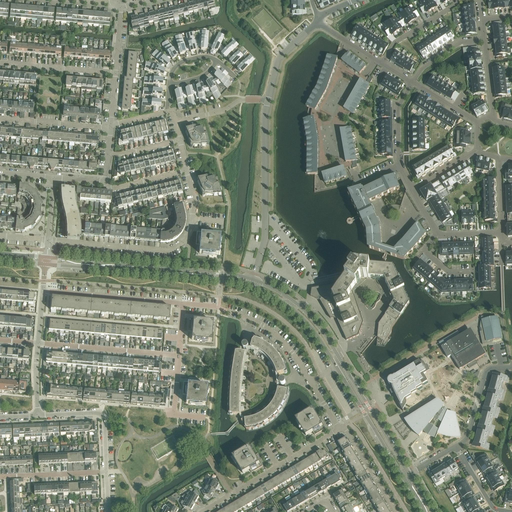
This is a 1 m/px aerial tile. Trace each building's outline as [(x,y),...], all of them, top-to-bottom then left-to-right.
[(205,0),(208,8),(209,8),(211,8),(211,9),(215,9),(214,7),(215,7),(213,2),(212,2),(211,0),(205,0)] [(432,10),(426,0),(425,0),(421,3),(422,4),(419,5),(423,14),(426,12),(428,11),(428,12),(432,10)] [(426,0),(432,10),(435,9),(435,7),(436,6),(439,5),(436,0),(426,0)] [(499,10),(497,0),(491,0),(488,0),(489,10),(493,9),(494,8),(495,10),(499,10)] [(497,0),(499,10),(503,9),(502,7),(504,7),(504,8),(507,7),(506,0),(497,0)] [(462,8),(462,13),(463,13),(473,12),(473,9),(474,9),(473,4),(467,5),(468,7),(463,7),(463,8),(462,8)] [(303,5),(293,6),(293,12),(293,15),(297,15),(302,15),(302,14),(302,12),(304,12),(303,5)] [(405,12),(412,22),(415,20),(414,19),(416,18),(419,16),(414,8),(411,10),(410,9),(405,12)] [(398,19),(404,26),(406,25),(408,23),(409,25),(412,22),(405,12),(400,16),(401,17),(398,19)] [(390,22),(397,32),(400,30),(400,29),(401,28),(404,26),(398,19),(396,20),(395,19),(390,22)] [(397,32),(390,22),(385,26),(386,27),(383,29),(389,36),(391,35),(393,34),(394,35),(397,32)] [(363,30),(364,28),(363,30),(359,27),(359,26),(359,25),(358,27),(357,27),(352,36),(353,37),(352,39),(354,40),(355,38),(357,39),(363,30)] [(494,28),(494,33),(505,32),(504,27),(504,25),(502,25),(502,27),(494,28)] [(368,30),(364,28),(363,30),(357,39),(359,40),(358,42),(360,43),(361,41),(362,42),(368,33),(369,32),(370,29),(369,29),(368,30)] [(452,42),(454,41),(452,39),(454,38),(448,29),(447,30),(443,32),(449,41),(451,40),(452,42)] [(445,44),(446,46),(448,45),(447,43),(449,41),(443,32),(439,35),(438,36),(444,45),(445,44)] [(192,33),(186,34),(188,44),(189,46),(190,50),(191,52),(195,51),(196,51),(195,47),(194,42),(194,41),(192,33)] [(373,36),(369,34),(368,33),(362,42),(364,43),(362,45),(364,46),(365,44),(367,45),(373,36)] [(211,51),(210,53),(215,54),(215,52),(216,52),(217,52),(218,49),(220,45),(222,41),(224,36),(219,34),(217,39),(214,44),(212,49),(211,51)] [(178,46),(180,55),(184,54),(184,53),(185,53),(185,51),(184,47),(183,45),(182,41),(181,36),(176,37),(177,42),(178,46)] [(377,39),(373,36),(367,45),(369,46),(369,47),(368,49),(370,50),(371,48),(372,49),(378,40),(377,39)] [(442,46),(444,45),(438,36),(437,36),(433,39),(439,48),(441,47),(442,48),(444,47),(442,46)] [(437,49),(439,48),(433,39),(429,42),(428,42),(434,51),(435,50),(436,52),(438,51),(437,49)] [(376,51),(377,52),(383,43),(379,40),(378,40),(372,49),(374,49),(372,51),(374,52),(375,50),(376,51)] [(167,41),(162,44),(165,49),(168,54),(171,58),(172,60),(176,58),(176,57),(177,57),(175,54),(172,50),(171,48),(170,46),(167,41)] [(222,53),(221,55),(224,58),(225,57),(226,58),(227,57),(231,52),(234,49),(238,45),(234,41),(230,45),(226,50),(222,53)] [(431,53),(432,55),(434,54),(432,52),(434,51),(428,42),(427,43),(423,46),(429,55),(431,53)] [(387,45),(383,43),(377,52),(379,53),(380,53),(378,55),(380,56),(381,54),(383,55),(388,46),(387,45)] [(427,56),(429,55),(423,46),(419,49),(418,49),(424,58),(425,57),(426,59),(428,58),(427,56)] [(507,49),(507,48),(496,49),(497,52),(496,53),(496,57),(502,56),(502,54),(506,54),(506,53),(507,53),(507,49)] [(156,51),(152,55),(156,59),(161,63),(165,66),(166,67),(168,69),(171,65),(169,64),(169,63),(167,61),(167,60),(163,57),(162,56),(160,54),(156,51)] [(391,61),(396,64),(402,55),(401,55),(397,52),(396,51),(393,56),(394,57),(391,61)] [(234,66),(235,64),(238,61),(239,60),(242,56),(238,53),(235,56),(229,62),(232,65),(233,65),(234,66)] [(342,61),(347,65),(353,57),(351,56),(349,54),(348,53),(347,55),(342,61)] [(396,64),(401,67),(406,58),(402,55),(396,64)] [(241,72),(242,73),(247,67),(250,64),(254,60),(250,56),(246,60),(243,63),(237,70),(240,73),(241,72)] [(326,61),(336,65),(338,59),(335,59),(328,56),(327,58),(327,60),(326,61)] [(347,65),(351,68),(357,60),(356,59),(354,58),(353,57),(347,65)] [(471,70),(471,71),(482,69),(481,66),(481,61),(480,57),(470,59),(470,60),(470,62),(471,67),(471,70)] [(410,60),(406,58),(401,67),(405,69),(411,60),(410,60)] [(360,75),(355,71),(351,68),(347,65),(342,61),(338,59),(335,59),(323,90),(312,109),(310,119),(315,144),(315,174),(322,174),(328,172),(333,171),(338,169),(343,167),(344,169),(353,166),(352,161),(347,129),(345,120),(350,112),(366,83),(368,79),(361,74),(360,75)] [(357,60),(351,68),(355,71),(361,63),(360,62),(358,61),(357,60)] [(411,60),(405,69),(410,72),(412,68),(413,69),(416,64),(415,63),(411,61),(411,60)] [(325,65),(324,66),(334,70),(336,65),(326,61),(326,63),(325,65)] [(145,68),(145,69),(151,71),(156,73),(161,75),(163,76),(165,72),(164,72),(165,71),(161,69),(157,67),(155,67),(153,66),(146,63),(145,68)] [(361,63),(355,71),(360,75),(361,74),(366,67),(365,66),(363,64),(361,63)] [(323,70),(322,72),(332,75),(334,70),(324,66),(324,68),(323,70)] [(493,71),(494,74),(504,73),(504,68),(502,68),(498,69),(497,66),(492,66),(492,71),(493,71)] [(30,83),(30,86),(35,86),(36,77),(38,77),(38,71),(34,70),(34,75),(31,75),(30,83)] [(215,75),(214,76),(216,78),(217,79),(220,82),(222,83),(223,85),(227,89),(231,84),(223,77),(219,73),(218,72),(215,75)] [(321,77),(330,80),(332,75),(322,72),(322,73),(321,75),(321,77)] [(391,78),(386,75),(385,76),(380,84),(386,88),(392,80),(391,79),(391,78)] [(430,86),(432,88),(437,81),(438,79),(433,76),(433,77),(432,77),(432,78),(430,81),(428,80),(425,85),(429,87),(430,86)] [(319,80),(319,82),(328,85),(330,80),(321,77),(320,78),(319,80)] [(442,82),(438,79),(437,81),(432,88),(437,91),(441,84),(442,82)] [(207,82),(206,83),(208,86),(211,92),(212,94),(216,101),(216,100),(220,96),(217,91),(214,86),(212,81),(211,80),(207,82)] [(387,89),(391,91),(397,82),(392,80),(386,88),(387,89)] [(317,87),(326,91),(328,85),(319,82),(318,83),(318,86),(317,87)] [(397,82),(391,91),(396,94),(398,96),(402,90),(399,88),(401,85),(397,82)] [(437,91),(441,94),(446,86),(447,85),(442,82),(441,84),(437,91)] [(197,87),(196,87),(196,88),(197,89),(198,95),(199,99),(200,104),(206,103),(203,92),(202,87),(201,85),(197,86),(197,87)] [(446,86),(441,94),(446,97),(451,89),(452,88),(447,85),(446,86)] [(432,88),(430,86),(429,87),(441,95),(441,94),(437,91),(432,88)] [(314,92),(323,97),(326,91),(317,87),(316,88),(315,90),(314,92)] [(187,89),(185,90),(186,91),(187,97),(190,107),(195,106),(193,96),(192,94),(191,90),(191,88),(186,89),(187,89)] [(451,89),(446,97),(451,100),(455,92),(456,93),(457,91),(456,91),(452,88),(451,89)] [(506,89),(496,91),(496,94),(495,94),(496,98),(501,98),(501,96),(506,95),(507,95),(506,90),(506,89)] [(177,100),(179,110),(184,108),(182,99),(180,90),(176,91),(176,92),(175,92),(177,100)] [(312,95),(312,96),(320,101),(323,97),(314,92),(314,93),(312,95)] [(456,93),(455,92),(451,100),(454,102),(459,94),(456,93)] [(309,101),(318,106),(320,101),(312,96),(311,97),(310,100),(309,101)] [(416,106),(420,108),(426,99),(425,99),(421,96),(418,100),(417,100),(414,105),(416,106)] [(426,98),(425,99),(426,99),(420,108),(425,111),(430,102),(431,101),(426,98)] [(318,106),(309,101),(308,102),(307,104),(306,106),(312,109),(315,111),(318,106)] [(425,111),(429,114),(435,105),(430,102),(425,111)] [(478,104),(477,105),(483,114),(484,113),(486,112),(488,111),(487,109),(488,109),(486,106),(486,107),(483,102),(478,104)] [(504,119),(508,120),(508,119),(510,113),(511,107),(506,106),(507,104),(503,103),(501,111),(504,112),(503,117),(504,118),(504,119)] [(430,114),(434,117),(439,108),(440,107),(435,104),(435,105),(429,114),(430,114)] [(475,116),(476,115),(477,117),(479,116),(481,115),(483,114),(477,105),(476,105),(472,108),(475,113),(474,113),(475,116)] [(69,116),(69,107),(64,107),(63,114),(62,114),(61,120),(65,120),(65,116),(69,116)] [(448,113),(453,116),(456,118),(456,117),(440,107),(439,108),(444,111),(448,113)] [(434,117),(438,119),(438,120),(444,111),(439,108),(434,117)] [(439,120),(443,122),(448,113),(444,111),(438,120),(439,120)] [(443,122),(447,125),(453,116),(448,113),(443,122)] [(447,125),(448,126),(452,128),(452,127),(453,127),(455,123),(457,124),(460,119),(456,117),(456,118),(453,116),(447,125)] [(190,145),(190,146),(190,147),(191,147),(192,147),(193,147),(193,146),(209,145),(205,129),(202,130),(202,129),(201,129),(200,126),(184,130),(191,145),(190,145)] [(128,141),(125,130),(120,131),(121,134),(120,134),(120,139),(119,139),(118,139),(118,144),(128,141)] [(469,139),(470,139),(470,135),(469,135),(469,133),(464,133),(464,130),(456,130),(456,133),(457,134),(457,139),(464,139),(469,139)] [(39,131),(33,131),(32,139),(38,140),(38,138),(40,138),(41,133),(39,133),(39,131)] [(41,133),(40,138),(42,138),(42,140),(48,141),(48,132),(43,131),(43,133),(41,133)] [(91,136),(91,145),(96,145),(97,143),(99,143),(99,138),(97,138),(97,136),(91,136)] [(464,139),(457,139),(457,144),(455,144),(455,148),(464,148),(464,145),(469,145),(469,144),(470,144),(470,139),(469,139),(464,139)] [(436,166),(436,167),(438,165),(439,166),(440,167),(444,165),(443,164),(443,163),(447,160),(448,161),(448,162),(453,160),(452,159),(451,157),(454,156),(454,157),(456,156),(453,152),(452,152),(449,147),(431,158),(434,163),(436,166)] [(431,158),(420,164),(413,168),(416,173),(415,174),(418,179),(419,178),(418,177),(421,176),(422,177),(422,178),(426,175),(426,174),(425,173),(430,170),(430,172),(431,172),(435,170),(434,169),(434,168),(436,167),(436,166),(434,163),(431,158)] [(480,159),(479,159),(478,161),(477,163),(478,163),(476,169),(482,170),(483,171),(485,160),(483,160),(480,159)] [(490,166),(491,164),(490,164),(491,161),(489,161),(487,161),(485,160),(483,171),(484,171),(489,172),(490,166)] [(89,163),(88,171),(94,172),(94,170),(96,170),(97,165),(95,165),(95,163),(89,163)] [(126,174),(123,163),(118,164),(118,167),(117,167),(117,172),(120,172),(120,175),(126,174)] [(470,170),(467,165),(461,168),(467,177),(471,175),(472,174),(471,172),(472,172),(470,170)] [(338,169),(341,179),(342,178),(345,177),(347,177),(344,169),(343,167),(338,169)] [(458,170),(456,171),(462,180),(466,178),(467,177),(461,168),(460,169),(459,167),(457,168),(458,170)] [(341,179),(338,169),(333,171),(336,180),(337,180),(340,179),(341,179)] [(454,172),(453,170),(451,171),(452,173),(451,174),(457,183),(462,180),(456,171),(454,172)] [(333,171),(328,172),(331,182),(332,181),(335,181),(336,180),(333,171)] [(331,182),(328,172),(322,174),(324,178),(325,184),(327,183),(329,182),(331,182)] [(456,184),(457,183),(451,174),(450,175),(449,173),(447,174),(448,176),(446,177),(451,186),(456,184)] [(202,194),(202,195),(202,196),(202,197),(203,197),(204,197),(204,196),(205,196),(221,195),(217,179),(214,179),(214,178),(213,179),(212,175),(196,179),(203,194),(202,194)] [(352,197),(352,198),(351,198),(356,209),(358,213),(359,216),(362,221),(367,231),(368,244),(369,244),(369,248),(382,252),(382,250),(380,228),(374,216),(374,214),(373,214),(371,210),(370,208),(368,203),(388,193),(399,188),(400,188),(396,181),(396,180),(394,175),(393,176),(383,181),(362,191),(362,189),(361,189),(350,194),(352,197)] [(447,189),(451,186),(446,177),(444,178),(442,176),(441,177),(442,179),(441,180),(446,189),(447,189)] [(484,180),(484,201),(494,201),(494,198),(496,198),(497,198),(497,193),(496,193),(494,193),(494,188),(495,188),(496,188),(496,183),(494,183),(494,180),(495,180),(495,178),(489,179),(489,180),(484,180)] [(441,180),(431,186),(434,190),(437,195),(438,195),(446,189),(441,180)] [(434,190),(431,186),(430,184),(427,186),(425,188),(426,189),(421,192),(424,197),(429,194),(434,190)] [(17,219),(15,231),(15,232),(22,232),(22,233),(33,228),(34,227),(41,217),(42,204),(37,193),(37,192),(26,185),(20,185),(19,186),(18,186),(17,196),(19,196),(19,194),(26,197),(30,203),(32,210),(29,217),(24,221),(22,221),(22,217),(25,214),(27,209),(26,205),(23,201),(19,199),(18,202),(21,204),(23,206),(24,209),(23,212),(22,213),(19,209),(18,209),(17,219)] [(80,200),(80,199),(80,195),(81,190),(76,190),(76,189),(76,190),(74,189),(62,187),(61,188),(62,188),(62,194),(62,201),(63,208),(65,214),(67,221),(67,228),(67,235),(67,239),(79,240),(80,236),(80,229),(79,222),(78,216),(76,209),(75,202),(76,202),(80,203),(80,200)] [(429,194),(424,197),(427,201),(428,201),(429,200),(437,195),(434,190),(429,194)] [(123,206),(120,195),(115,196),(116,199),(115,199),(114,205),(115,205),(117,204),(118,208),(123,206)] [(429,200),(432,205),(441,199),(440,199),(438,195),(437,195),(429,200)] [(441,200),(441,199),(432,205),(434,209),(443,204),(441,200)] [(432,205),(429,200),(428,201),(436,215),(437,214),(434,209),(432,205)] [(494,201),(484,201),(485,222),(491,221),(491,223),(497,223),(497,221),(495,221),(495,218),(498,218),(497,213),(496,213),(495,213),(495,208),(496,208),(497,208),(497,203),(496,203),(495,203),(494,201)] [(434,209),(437,214),(446,208),(443,204),(434,209)] [(160,242),(160,243),(166,244),(167,243),(172,242),(173,241),(177,239),(178,237),(181,234),(182,233),(184,228),(185,227),(185,222),(185,221),(185,216),(182,205),(173,207),(176,217),(176,221),(176,225),(175,225),(174,228),(172,231),(171,231),(169,233),(168,233),(165,234),(161,235),(160,242)] [(162,220),(168,219),(165,207),(150,211),(149,219),(162,220)] [(449,213),(446,209),(446,208),(437,214),(440,219),(449,213)] [(451,217),(449,213),(440,219),(443,223),(447,221),(447,222),(452,219),(452,218),(451,217)] [(416,225),(390,255),(404,260),(426,234),(416,225)] [(199,253),(218,255),(220,236),(210,235),(210,231),(209,236),(207,236),(207,233),(197,232),(196,245),(200,246),(199,253)] [(440,244),(440,251),(441,256),(442,256),(448,255),(448,245),(446,245),(446,244),(440,244)] [(464,244),(464,255),(470,255),(473,254),(473,244),(470,245),(470,244),(464,244)] [(414,269),(418,272),(425,264),(420,261),(417,264),(416,264),(413,268),(414,269)] [(330,319),(331,319),(337,319),(347,341),(358,336),(363,322),(352,291),(356,285),(361,278),(369,279),(376,280),(385,280),(394,302),(379,324),(377,338),(385,343),(389,336),(391,334),(392,328),(410,303),(393,268),(380,267),(371,266),(355,264),(350,271),(346,277),(341,283),(340,283),(312,289),(311,296),(320,301),(330,319)] [(422,276),(429,268),(425,264),(418,272),(422,275),(422,276)] [(423,276),(426,279),(433,271),(429,268),(422,276),(423,276)] [(426,279),(430,282),(430,283),(437,275),(433,271),(426,279)] [(431,283),(434,286),(441,278),(442,278),(438,274),(437,275),(430,283),(431,283)] [(439,289),(442,291),(445,282),(441,278),(434,286),(439,290),(439,289)] [(442,291),(443,291),(445,291),(445,292),(451,292),(450,282),(445,282),(442,291)] [(50,310),(51,310),(51,311),(51,313),(56,314),(56,310),(62,311),(64,312),(64,310),(65,298),(60,298),(60,296),(57,296),(57,297),(54,297),(52,297),(50,310)] [(64,310),(64,312),(66,312),(66,311),(75,312),(75,313),(77,313),(77,312),(78,299),(73,299),(73,297),(70,297),(70,299),(65,298),(64,310)] [(77,312),(77,313),(79,313),(79,312),(88,313),(88,314),(90,314),(90,313),(91,300),(86,300),(86,298),(83,298),(83,300),(78,299),(77,312)] [(90,313),(90,314),(92,314),(93,314),(101,314),(101,315),(103,315),(103,314),(104,302),(99,301),(100,299),(96,299),(96,301),(91,300),(90,313)] [(103,314),(103,315),(106,315),(114,315),(114,316),(116,316),(116,315),(117,303),(112,302),(113,301),(110,300),(109,302),(104,302),(103,314)] [(116,315),(116,316),(119,317),(119,316),(127,317),(129,318),(129,316),(131,304),(125,304),(126,302),(123,301),(122,303),(117,303),(116,315)] [(129,316),(129,318),(132,318),(132,317),(140,318),(140,319),(143,319),(143,317),(144,305),(139,305),(139,303),(136,303),(136,304),(131,304),(129,316)] [(143,317),(143,319),(145,319),(145,318),(153,319),(153,320),(156,320),(156,319),(157,306),(152,306),(152,304),(149,304),(149,306),(144,305),(143,317)] [(156,319),(156,320),(158,320),(158,319),(166,320),(166,321),(169,321),(169,320),(170,308),(167,307),(165,307),(165,305),(162,305),(162,307),(157,306),(156,319)] [(199,320),(197,319),(189,319),(188,332),(192,332),(191,340),(211,342),(212,322),(202,321),(203,317),(202,317),(202,321),(199,321),(199,320)] [(482,332),(480,332),(483,345),(492,343),(492,341),(501,339),(500,337),(502,336),(502,335),(499,319),(497,320),(496,318),(487,320),(487,317),(481,317),(480,328),(481,329),(482,329),(482,332)] [(467,366),(469,369),(477,364),(476,361),(485,355),(470,330),(462,335),(460,331),(442,342),(444,346),(441,347),(448,358),(451,356),(460,370),(467,366)] [(276,370),(278,375),(284,374),(285,374),(286,374),(287,373),(287,371),(287,370),(286,368),(285,366),(285,365),(285,364),(285,363),(284,363),(284,362),(283,362),(282,360),(282,359),(282,358),(281,357),(280,357),(280,356),(279,355),(279,354),(278,353),(277,352),(276,352),(275,351),(275,350),(274,349),(274,348),(273,348),(272,348),(270,347),(270,346),(269,345),(268,345),(268,344),(267,344),(267,345),(265,343),(264,342),(263,341),(262,341),(261,342),(259,341),(258,340),(257,340),(254,339),(254,340),(253,340),(253,341),(253,342),(252,349),(257,350),(261,353),(265,355),(268,358),(272,362),(274,366),(276,370)] [(233,415),(240,414),(240,409),(240,399),(240,394),(240,389),(241,384),(241,378),(242,373),(243,368),(243,363),(244,358),(245,353),(239,351),(238,351),(237,350),(236,351),(235,351),(234,356),(234,357),(234,358),(233,358),(233,359),(233,360),(234,361),(233,362),(233,363),(232,364),(232,365),(232,366),(233,366),(233,368),(232,368),(231,369),(231,370),(232,371),(232,373),(231,373),(231,374),(231,375),(231,376),(231,377),(231,378),(230,379),(230,380),(230,381),(231,382),(231,383),(230,384),(230,385),(230,386),(230,387),(230,389),(229,390),(229,391),(229,392),(230,392),(230,394),(229,395),(229,396),(229,397),(230,398),(230,399),(229,400),(229,401),(229,402),(229,403),(230,403),(230,405),(229,405),(229,406),(229,407),(229,408),(230,408),(230,415),(231,415),(232,415),(233,415)] [(396,396),(395,396),(397,401),(399,405),(402,410),(403,412),(403,411),(403,410),(406,405),(406,404),(406,403),(406,402),(406,401),(405,400),(411,396),(411,395),(417,391),(416,390),(422,386),(421,385),(428,381),(423,375),(430,371),(429,370),(429,369),(429,368),(428,367),(428,366),(427,365),(426,366),(423,362),(420,363),(419,360),(394,376),(393,377),(392,377),(391,377),(390,377),(389,378),(389,377),(389,378),(388,379),(388,380),(388,381),(388,382),(388,383),(388,384),(389,384),(389,385),(390,385),(390,386),(391,387),(391,388),(392,390),(390,391),(392,394),(394,393),(396,396)] [(476,447),(488,450),(489,445),(486,444),(488,436),(492,437),(494,427),(491,426),(493,418),(497,419),(499,409),(496,408),(498,400),(502,401),(504,391),(501,390),(503,382),(507,383),(508,378),(497,375),(496,378),(493,377),(493,378),(492,378),(489,388),(490,388),(490,389),(492,390),(491,396),(488,395),(488,396),(487,396),(484,406),(485,406),(485,407),(487,408),(486,414),(483,413),(483,414),(482,414),(479,424),(480,424),(480,425),(482,426),(481,432),(478,431),(478,432),(477,432),(474,442),(475,442),(475,443),(477,444),(476,447)] [(27,383),(26,383),(26,381),(20,380),(20,383),(19,392),(25,393),(25,392),(25,389),(27,389),(27,383)] [(47,396),(53,397),(53,387),(49,386),(49,380),(46,380),(45,388),(47,388),(47,396)] [(196,385),(197,382),(196,382),(193,382),(193,383),(187,383),(183,382),(182,395),(186,396),(186,404),(205,405),(207,386),(196,385)] [(246,426),(246,427),(245,427),(245,428),(246,429),(246,430),(250,429),(254,428),(254,429),(255,429),(256,429),(257,428),(257,427),(259,427),(260,427),(261,427),(262,427),(262,426),(263,426),(263,425),(265,424),(266,424),(267,424),(268,423),(268,422),(270,421),(271,421),(272,421),(272,420),(273,420),(273,419),(273,418),(275,417),(276,417),(276,416),(277,416),(277,415),(278,414),(279,412),(280,412),(281,412),(281,411),(281,410),(281,409),(282,407),(283,407),(284,406),(284,405),(285,405),(284,404),(285,402),(286,401),(287,401),(287,400),(287,399),(287,398),(287,397),(288,391),(288,390),(287,390),(286,390),(285,390),(278,389),(277,394),(276,398),(273,403),(271,407),(267,410),(264,413),(259,416),(255,418),(250,419),(245,420),(246,426)] [(160,396),(159,406),(165,407),(166,398),(169,399),(170,391),(165,391),(165,397),(160,396)] [(455,415),(447,413),(448,411),(448,412),(442,408),(444,406),(443,406),(437,401),(432,406),(431,405),(426,410),(424,408),(420,414),(418,412),(413,418),(412,416),(407,421),(405,418),(406,421),(407,421),(408,423),(409,424),(410,426),(411,427),(412,429),(413,430),(415,432),(416,433),(417,434),(419,436),(424,431),(436,438),(436,439),(438,434),(440,434),(443,435),(445,436),(447,436),(450,437),(452,437),(454,437),(456,437),(459,437),(458,430),(456,430),(456,422),(455,423),(455,415)] [(296,419),(306,436),(312,432),(315,436),(326,429),(322,422),(321,420),(319,421),(318,421),(317,419),(318,419),(322,416),(321,416),(318,418),(313,409),(310,411),(304,415),(296,419)] [(89,432),(89,433),(94,433),(94,434),(94,439),(98,439),(97,431),(95,431),(94,423),(92,423),(88,423),(89,432)] [(338,443),(341,447),(349,442),(346,437),(338,443)] [(349,442),(341,447),(343,452),(344,452),(351,448),(352,447),(349,442)] [(233,457),(243,474),(250,470),(252,473),(263,466),(258,458),(255,459),(254,457),(255,456),(259,454),(258,454),(255,456),(250,447),(247,449),(240,453),(233,457)] [(344,452),(343,452),(342,452),(345,457),(354,452),(351,448),(344,452)] [(317,450),(315,452),(316,454),(312,456),(317,464),(322,461),(317,453),(318,453),(317,450)] [(317,453),(322,461),(326,459),(329,457),(325,450),(319,454),(318,453),(317,453)] [(345,457),(348,462),(357,457),(354,452),(345,457)] [(478,466),(480,469),(490,463),(488,460),(489,459),(486,454),(476,460),(478,464),(478,463),(479,465),(478,466)] [(307,459),(303,461),(308,469),(313,466),(308,458),(309,458),(308,456),(306,457),(307,459)] [(308,458),(313,466),(317,464),(312,456),(309,458),(308,458)] [(357,457),(348,462),(351,467),(359,461),(357,457)] [(445,465),(451,475),(455,472),(455,471),(458,469),(454,463),(455,463),(453,459),(449,461),(450,463),(448,464),(448,463),(445,465)] [(295,467),(299,474),(304,472),(299,464),(300,463),(299,461),(297,462),(299,464),(295,467)] [(299,464),(304,472),(308,469),(303,461),(300,463),(299,464)] [(359,461),(351,467),(354,471),(362,466),(359,461)] [(483,473),(485,476),(495,470),(492,465),(491,466),(490,463),(480,469),(482,472),(483,471),(484,472),(483,473)] [(436,469),(442,479),(445,477),(446,478),(451,475),(445,465),(442,467),(442,468),(440,468),(440,467),(436,469)] [(290,466),(288,467),(290,470),(286,472),(291,480),(295,477),(291,469),(292,468),(290,466)] [(365,471),(362,466),(354,471),(356,476),(365,471)] [(295,467),(292,468),(291,469),(295,477),(299,474),(295,467)] [(442,479),(436,469),(433,471),(434,472),(433,473),(432,473),(429,475),(435,485),(440,482),(439,481),(442,479)] [(332,477),(336,484),(341,482),(339,479),(341,478),(337,470),(334,472),(336,475),(332,477)] [(487,481),(489,484),(499,478),(497,475),(498,474),(495,470),(485,476),(487,479),(488,479),(489,480),(487,481)] [(368,475),(365,471),(356,476),(359,481),(368,475)] [(281,472),(280,473),(281,475),(277,477),(282,485),(287,482),(282,474),(283,474),(281,472)] [(282,474),(287,482),(291,480),(286,472),(283,474),(282,474)] [(359,481),(362,485),(371,480),(368,475),(359,481)] [(272,480),(269,482),(273,490),(278,488),(273,480),(274,479),(273,477),(271,478),(272,480)] [(277,477),(274,479),(273,480),(278,488),(282,485),(277,477)] [(332,477),(327,480),(332,487),(336,484),(332,477)] [(322,481),(327,490),(332,487),(327,480),(326,478),(322,480),(322,481)] [(499,478),(489,484),(491,487),(492,486),(493,488),(495,491),(505,485),(502,481),(501,481),(499,478)] [(206,487),(215,492),(218,485),(218,484),(219,482),(212,479),(211,479),(207,482),(208,484),(206,487)] [(373,485),(373,484),(371,480),(362,485),(365,490),(366,489),(373,485)] [(458,490),(460,493),(470,487),(468,484),(467,485),(466,484),(466,483),(464,480),(454,486),(457,491),(458,490)] [(317,483),(323,492),(327,490),(322,481),(318,484),(317,483)] [(265,484),(264,482),(262,483),(263,485),(260,488),(265,495),(269,493),(264,485),(265,484)] [(269,482),(265,484),(264,485),(269,493),(273,490),(269,482)] [(323,492),(317,483),(313,486),(319,495),(323,492)] [(366,489),(369,494),(377,489),(374,484),(373,484),(373,485),(366,489)] [(310,490),(314,498),(319,495),(313,486),(309,488),(310,490)] [(215,492),(206,487),(204,490),(201,492),(204,496),(206,496),(211,498),(215,492)] [(255,490),(257,490),(255,487),(253,489),(255,491),(251,493),(256,501),(260,498),(255,490)] [(333,496),(336,501),(345,495),(345,494),(342,490),(344,489),(343,487),(334,492),(336,495),(333,496)] [(470,487),(460,493),(462,496),(461,497),(463,501),(464,502),(472,497),(474,496),(472,492),(471,493),(470,491),(472,490),(470,487)] [(255,490),(260,498),(265,495),(260,488),(257,490),(255,490)] [(369,494),(371,498),(379,494),(380,494),(377,489),(369,494)] [(305,493),(310,500),(314,498),(310,490),(305,493)] [(182,497),(183,498),(194,504),(198,497),(193,494),(191,491),(186,494),(182,497)] [(300,494),(305,503),(310,500),(305,493),(304,491),(300,493),(300,494)] [(247,493),(245,494),(246,496),(242,498),(247,506),(251,503),(247,496),(248,495),(247,493)] [(251,493),(248,495),(247,496),(251,503),(256,501),(251,493)] [(345,495),(336,501),(339,505),(348,500),(346,496),(348,495),(347,493),(345,494),(345,495)] [(295,496),(301,505),(305,503),(300,494),(295,496)] [(382,499),(379,494),(371,498),(370,499),(373,504),(382,499)] [(301,505),(295,496),(291,499),(297,508),(301,505)] [(466,507),(468,510),(477,504),(476,501),(474,502),(473,500),(474,500),(472,497),(464,502),(463,501),(462,502),(465,507),(466,507)] [(186,499),(183,498),(181,503),(181,504),(184,509),(185,508),(191,511),(194,504),(186,499)] [(237,501),(234,503),(238,511),(243,509),(238,501),(239,500),(238,498),(236,499),(237,501)] [(238,501),(243,509),(247,506),(242,498),(239,500),(238,501)] [(288,504),(292,511),(297,508),(291,499),(287,501),(288,503),(288,504)] [(384,503),(382,499),(373,504),(376,508),(384,503)] [(348,500),(339,505),(342,510),(351,505),(350,504),(348,500)] [(354,504),(353,502),(350,504),(351,505),(342,510),(343,511),(349,511),(354,509),(351,506),(354,504)] [(234,503),(230,505),(229,506),(232,511),(236,511),(238,511),(234,503)] [(290,511),(292,511),(288,504),(284,506),(282,503),(279,505),(283,511),(285,511),(286,511),(290,511)] [(380,511),(387,508),(384,503),(376,508),(378,511),(380,511)]
